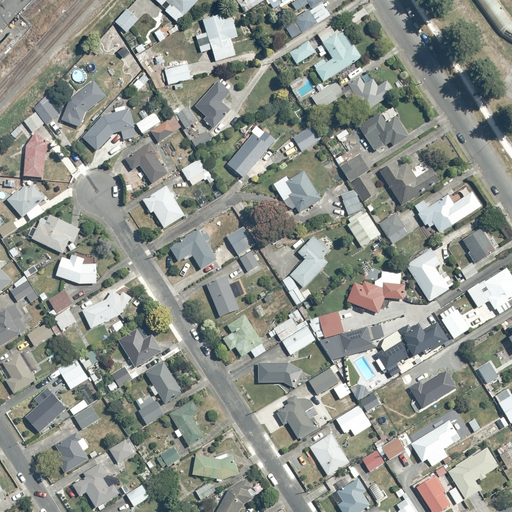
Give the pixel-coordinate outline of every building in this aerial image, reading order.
[(157,0),(167,8),(165,11),(178,22),(196,0),(157,0)] [(264,0),(245,0),(251,9),(264,0)] [(297,0),(293,4),(297,11),(309,3),(312,7),(322,0),(297,0)] [(462,0),(496,43),(511,53),(511,29),(507,27),(487,0),(462,0)] [(330,14),(322,3),(285,27),(293,39),(305,31),(330,14)] [(139,18),(129,9),(116,23),(127,32),(139,18)] [(226,12),(204,18),(207,31),(196,34),(201,52),(212,49),(216,61),(237,55),(231,32),(238,30),(235,17),(228,19),(226,12)] [(327,59),(316,65),(326,82),(366,58),(347,29),(343,31),(340,27),(336,29),(333,25),(319,34),(325,44),(318,48),(322,54),(329,49),(335,58),(329,62),(327,59)] [(365,41),(367,44),(364,46),(368,52),(380,45),(376,38),(373,40),(371,38),(365,41)] [(314,39),(292,53),(299,65),(318,52),(315,48),(319,45),(314,39)] [(165,68),(169,84),(193,79),(189,63),(165,68)] [(136,93),(148,80),(141,73),(129,87),(136,93)] [(381,86),(376,79),(369,84),(363,76),(343,90),(352,103),(345,108),(355,122),(398,92),(390,80),(381,86)] [(306,77),(292,84),(301,101),(314,94),(306,77)] [(109,96),(97,81),(73,99),(63,122),(85,128),(89,112),(109,96)] [(240,99),(220,82),(198,107),(209,116),(206,120),(216,128),(240,99)] [(38,111),(46,123),(48,126),(63,115),(48,96),(34,107),(38,111)] [(193,107),(180,115),(186,127),(200,120),(193,107)] [(106,115),(85,137),(99,151),(115,134),(124,132),(126,140),(138,137),(136,128),(137,128),(132,109),(106,115)] [(46,123),(38,111),(25,121),(34,132),(46,123)] [(156,111),(138,123),(144,134),(163,122),(156,111)] [(387,122),(381,113),(360,126),(375,151),(391,141),(394,146),(409,136),(397,116),(387,122)] [(176,115),(153,131),(161,142),(184,127),(176,115)] [(320,141),(312,127),(294,138),(302,152),(320,141)] [(353,140),(346,130),(336,136),(342,147),(353,140)] [(206,132),(193,141),(198,149),(212,140),(206,132)] [(269,162),(263,157),(279,139),(270,132),(265,138),(257,132),(230,165),(246,178),(249,175),(250,179),(266,169),(265,166),(269,162)] [(51,142),(38,133),(29,146),(27,176),(46,177),(48,146),(51,142)] [(155,184),(156,183),(158,185),(178,169),(158,142),(153,146),(151,143),(128,160),(135,171),(142,166),(155,184)] [(354,181),(368,172),(371,170),(357,147),(341,157),(345,163),(340,166),(350,183),(354,181)] [(204,158),(184,170),(193,187),(206,179),(207,181),(209,180),(212,184),(217,181),(204,158)] [(441,180),(433,168),(419,178),(408,162),(400,167),(396,162),(379,173),(402,206),(441,180)] [(322,200),(305,171),(290,180),(287,177),(275,184),(290,210),(297,207),(300,213),(322,200)] [(368,172),(354,181),(366,203),(381,194),(368,172)] [(29,185),(10,200),(25,218),(49,199),(37,184),(32,188),(29,185)] [(170,185),(145,200),(153,214),(156,212),(166,229),(188,216),(170,185)] [(465,186),(450,196),(448,194),(428,206),(424,200),(415,207),(428,228),(435,224),(441,233),(483,206),(474,192),(470,194),(465,186)] [(355,189),(341,195),(349,215),(363,209),(355,189)] [(0,229),(5,238),(21,229),(11,212),(3,217),(0,211),(0,229)] [(349,220),(351,223),(348,224),(362,246),(381,235),(367,212),(364,214),(362,212),(349,220)] [(408,234),(396,214),(379,224),(392,244),(408,234)] [(65,253),(68,248),(76,252),(80,246),(77,245),(84,230),(53,215),(48,226),(42,223),(34,239),(65,253)] [(229,236),(239,255),(252,248),(258,245),(248,226),(229,236)] [(482,227),(462,241),(475,259),(461,269),(469,280),(506,254),(494,237),(491,239),(482,227)] [(181,262),(186,259),(188,262),(196,257),(203,269),(220,260),(203,230),(172,247),(181,262)] [(307,259),(291,275),(282,281),(297,305),(313,296),(307,285),(329,262),(324,257),(330,251),(314,236),(299,252),(307,259)] [(252,248),(239,255),(248,272),(261,265),(252,248)] [(430,301),(454,285),(446,272),(440,275),(435,267),(441,263),(432,249),(406,265),(430,301)] [(70,259),(64,257),(58,276),(82,284),(100,284),(100,264),(86,264),(88,259),(74,256),(73,260),(70,259)] [(0,264),(0,292),(1,294),(16,281),(0,264)] [(511,274),(508,268),(468,290),(478,308),(491,300),(499,315),(511,308),(508,301),(511,298),(511,274)] [(402,273),(383,272),(370,270),(367,282),(365,280),(363,284),(355,281),(348,301),(379,313),(385,299),(405,301),(406,285),(401,285),(402,273)] [(18,287),(11,291),(19,302),(28,296),(33,302),(40,297),(29,282),(31,281),(27,275),(15,283),(18,287)] [(217,283),(209,286),(222,316),(241,308),(227,275),(216,280),(217,283)] [(78,284),(67,292),(66,289),(50,300),(56,309),(50,312),(53,318),(90,293),(86,287),(82,289),(78,284)] [(94,330),(104,325),(106,329),(112,326),(110,322),(122,316),(135,297),(127,292),(124,296),(115,290),(109,299),(84,311),(94,330)] [(0,347),(32,327),(17,305),(0,315),(0,347)] [(468,330),(451,306),(436,316),(452,340),(468,330)] [(73,308),(56,318),(64,331),(67,329),(70,334),(76,330),(73,325),(80,321),(73,308)] [(341,334),(345,332),(339,311),(311,319),(315,333),(319,332),(321,340),(341,334)] [(268,350),(245,315),(229,325),(234,333),(224,339),(231,350),(236,347),(242,356),(252,351),(256,358),(268,350)] [(282,340),(307,326),(305,321),(297,326),(292,318),(275,328),(282,340)] [(403,331),(410,341),(406,343),(413,354),(415,357),(446,336),(438,323),(425,331),(419,321),(403,331)] [(56,334),(49,323),(30,335),(37,346),(56,334)] [(153,334),(147,323),(119,340),(136,369),(164,352),(153,334)] [(327,351),(330,360),(345,356),(347,355),(374,347),(372,340),(385,336),(382,324),(369,328),(368,326),(345,332),(341,334),(321,340),(325,351),(327,351)] [(307,326),(282,340),(291,355),(316,340),(307,326)] [(398,364),(413,354),(406,343),(404,339),(398,331),(380,343),(385,351),(378,355),(379,358),(375,360),(383,372),(387,369),(392,377),(402,371),(398,364)] [(22,352),(5,363),(14,377),(8,381),(17,394),(38,380),(33,371),(39,367),(29,351),(24,354),(22,352)] [(94,364),(86,353),(79,359),(87,369),(94,364)] [(85,372),(77,359),(59,369),(67,383),(85,372)] [(500,377),(491,361),(479,369),(488,384),(500,377)] [(184,393),(165,362),(147,374),(154,385),(150,388),(154,394),(158,392),(166,404),(184,393)] [(288,362),(260,362),(261,383),(285,383),(295,387),(304,370),(288,362)] [(134,379),(126,366),(111,374),(119,387),(134,379)] [(343,381),(333,366),(310,381),(319,396),(343,381)] [(409,390),(413,395),(408,398),(418,413),(458,387),(448,371),(427,385),(424,380),(409,390)] [(352,393),(345,382),(335,388),(341,399),(352,393)] [(511,422),(511,390),(511,388),(496,396),(511,423),(511,422)] [(67,408),(53,393),(27,417),(41,432),(67,408)] [(374,393),(361,401),(367,412),(381,403),(374,393)] [(317,427),(295,395),(288,399),(290,402),(276,412),(285,425),(288,422),(300,439),(317,427)] [(165,415),(153,396),(147,400),(144,396),(136,401),(140,408),(138,409),(148,425),(165,415)] [(74,415),(88,407),(84,400),(70,409),(74,415)] [(200,410),(194,400),(170,414),(179,429),(175,432),(178,437),(182,435),(190,448),(206,438),(192,415),(200,410)] [(88,407),(74,415),(83,430),(100,419),(92,405),(88,407)] [(371,425),(362,409),(339,423),(345,433),(351,429),(355,436),(371,425)] [(467,435),(452,410),(408,437),(423,462),(428,459),(432,466),(448,456),(444,449),(467,435)] [(481,428),(475,418),(468,422),(474,432),(481,428)] [(67,473),(90,458),(79,441),(82,439),(77,431),(56,446),(62,455),(57,459),(67,473)] [(350,462),(332,434),(311,447),(329,475),(350,462)] [(389,441),(386,436),(375,443),(378,448),(389,441)] [(406,450),(399,437),(382,448),(389,460),(406,450)] [(511,466),(511,441),(497,450),(508,469),(511,466)] [(132,454),(124,442),(111,450),(118,462),(132,454)] [(183,459),(176,446),(161,455),(168,467),(183,459)] [(449,471),(458,486),(450,490),(458,504),(466,499),(481,490),(476,480),(499,466),(488,447),(449,471)] [(386,462),(378,450),(362,459),(370,472),(386,462)] [(223,459),(197,455),(193,475),(216,478),(221,480),(239,474),(233,455),(223,459)] [(110,475),(101,462),(84,473),(86,475),(73,484),(81,496),(87,492),(97,507),(119,492),(114,485),(110,488),(104,479),(110,475)] [(443,467),(436,471),(440,478),(447,473),(443,467)] [(443,481),(440,483),(436,476),(418,486),(432,511),(440,511),(453,505),(445,493),(448,491),(443,481)] [(340,505),(343,511),(359,511),(386,497),(378,483),(361,478),(339,490),(345,502),(340,505)] [(241,511),(248,501),(254,498),(249,489),(252,487),(248,479),(231,489),(217,511),(241,511)] [(211,481),(195,491),(201,500),(217,491),(211,481)] [(150,497),(143,485),(127,495),(134,507),(150,497)] [(418,511),(409,498),(396,506),(400,511),(418,511)]
